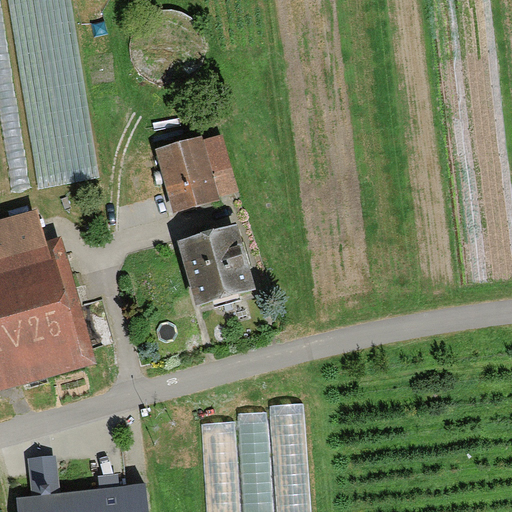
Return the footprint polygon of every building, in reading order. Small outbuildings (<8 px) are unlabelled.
[(211,140),(159,156),(176,213),(228,197),(211,140)] [(0,389),(94,366),(60,238),(48,242),(41,215),(0,225),(0,389)] [(234,231),(184,244),(200,303),(249,289),(234,231)] [(204,415),(209,511),(313,511),(308,409),(204,415)] [(31,497),(18,498),(19,511),(147,511),(146,489),(60,496),(57,459),(28,462),(31,497)]
